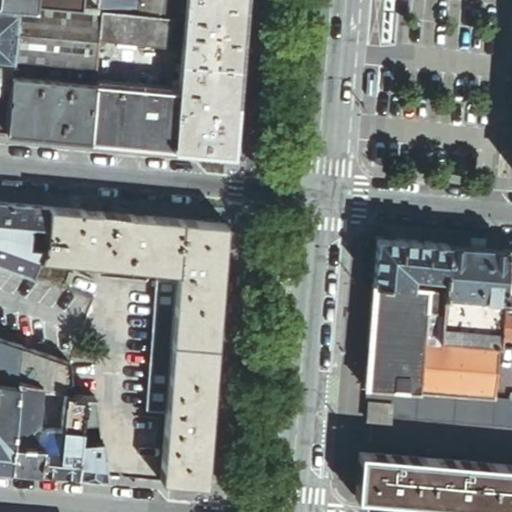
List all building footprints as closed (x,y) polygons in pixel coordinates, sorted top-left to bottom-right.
[(98,0),(0,0),(0,1),(12,3),(19,4),(97,10),(98,0)] [(138,0),(137,15),(179,19),(182,0),(138,0)] [(232,153),(245,0),(187,0),(185,20),(183,48),(179,93),(174,148),(232,153)] [(100,41),(102,13),(19,6),(19,7),(19,10),(18,14),(14,61),(14,63),(71,68),(97,70),(100,41)] [(18,14),(0,12),(0,60),(14,61),(18,14)] [(179,21),(136,16),(102,13),(100,41),(183,48),(185,20),(179,19),(179,21)] [(71,68),(14,63),(13,70),(12,78),(69,83),(71,68)] [(12,78),(13,70),(0,68),(0,133),(7,134),(12,78)] [(123,71),(98,69),(96,84),(122,86),(123,71)] [(69,83),(12,78),(7,134),(90,141),(95,85),(69,83)] [(90,141),(174,148),(179,93),(95,85),(90,141)] [(44,245),(48,207),(0,202),(0,264),(32,276),(37,264),(44,245)] [(227,223),(48,207),(44,245),(37,264),(177,276),(176,285),(156,283),(147,413),(166,415),(161,482),(207,486),(227,223)] [(444,290),(448,244),(376,238),(373,284),(428,289),(444,290)] [(507,250),(448,244),(444,290),(439,340),(499,346),(507,250)] [(511,250),(507,250),(499,346),(511,347),(511,250)] [(428,289),(373,284),(365,389),(420,393),(428,289)] [(439,340),(444,290),(428,289),(420,393),(495,400),(499,346),(439,340)] [(73,394),(70,363),(0,338),(0,380),(16,383),(73,394)] [(0,467),(9,469),(11,442),(16,383),(0,380),(0,467)] [(80,436),(101,438),(95,397),(73,394),(16,383),(11,442),(16,443),(40,445),(38,471),(76,474),(80,436)] [(420,393),(365,389),(364,403),(369,403),(391,405),(390,417),(511,426),(511,400),(511,401),(495,400),(420,393)] [(391,405),(369,403),(367,422),(389,424),(390,417),(391,405)] [(82,475),(107,477),(101,441),(89,441),(89,442),(85,442),(82,475)] [(40,445),(16,443),(14,469),(38,471),(40,445)] [(511,467),(360,454),(356,498),(511,511),(511,467)]
